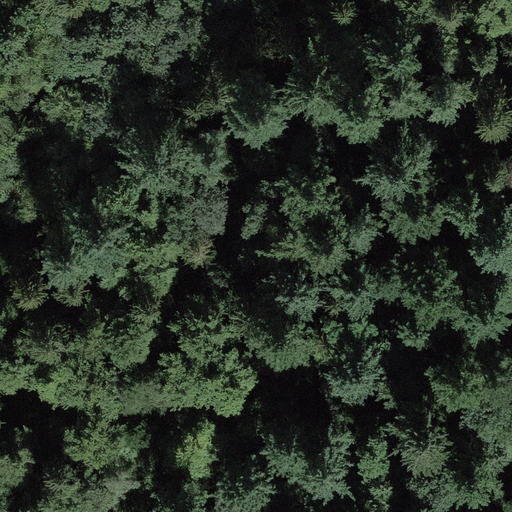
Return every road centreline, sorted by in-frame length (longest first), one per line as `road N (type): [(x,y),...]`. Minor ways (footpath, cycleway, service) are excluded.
road 1 (track): [(326,0),(250,34),(132,116),(27,204)]
road 2 (track): [(511,386),(250,511)]
